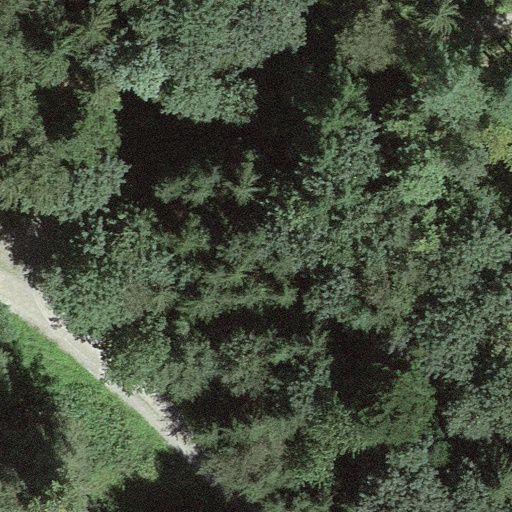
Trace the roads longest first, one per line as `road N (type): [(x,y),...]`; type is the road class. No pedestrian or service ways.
road 1 (track): [(511,36),(169,121),(0,250)]
road 2 (track): [(268,511),(172,408),(0,260)]
